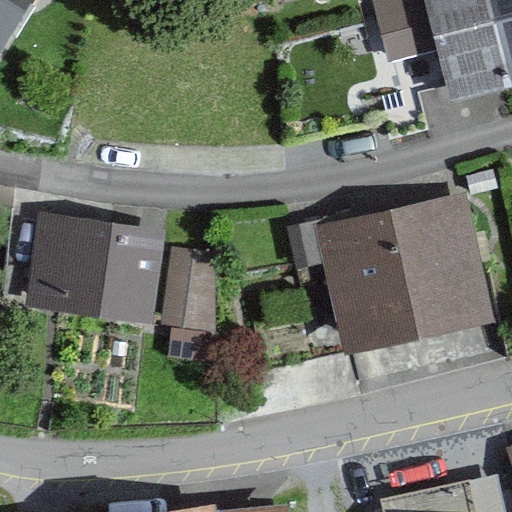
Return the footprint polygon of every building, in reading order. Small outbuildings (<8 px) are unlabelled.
[(0,0),(0,38),(23,0),(0,0)] [(508,69),(490,0),(377,0),(392,56),(439,44),(449,84),(508,69)] [(511,0),(490,0),(508,69),(511,67),(511,0)] [(373,209),(301,226),(310,266),(333,261),(350,336),(481,305),(458,202),(376,221),(373,209)] [(33,296),(143,312),(153,237),(44,221),(33,296)] [(166,314),(211,320),(210,255),(175,251),(166,314)] [(464,511),(460,489),(385,504),(386,511),(464,511)]
